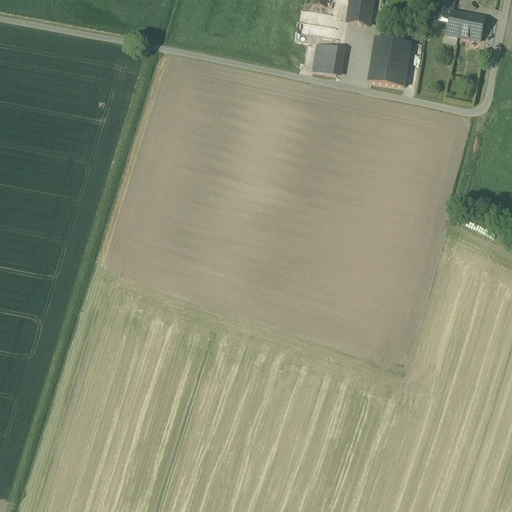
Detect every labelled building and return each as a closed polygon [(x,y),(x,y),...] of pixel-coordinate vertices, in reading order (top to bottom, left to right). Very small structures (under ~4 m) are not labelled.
[(327,0),(314,0),(313,6),(326,9),(327,0)] [(350,0),(347,24),(369,28),(373,0),(350,0)] [(494,2),(484,0),(481,0),(480,11),(491,13),(494,2)] [(484,20),(452,14),(447,37),(480,44),(484,20)] [(411,46),(375,40),(368,84),(404,89),(411,46)] [(338,51),(317,47),(313,74),(334,78),(338,51)]
